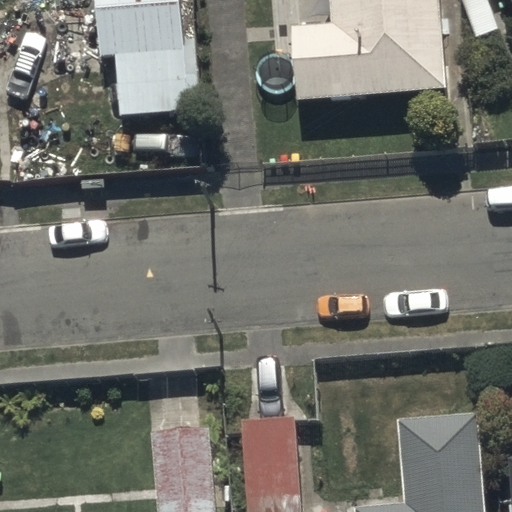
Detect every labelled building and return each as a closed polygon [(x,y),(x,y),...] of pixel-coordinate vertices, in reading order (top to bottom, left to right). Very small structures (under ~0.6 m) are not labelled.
[(185,0),(98,0),(102,60),(120,59),(124,114),(194,109),(185,0)] [(447,0),(270,0),(275,62),(302,60),(305,100),(455,89),(447,0)] [(405,418),(411,502),(366,506),(366,511),(488,511),(483,413),(405,418)] [(306,511),(302,416),(246,419),(250,511),(306,511)] [(217,511),(214,429),(155,432),(161,511),(217,511)]
